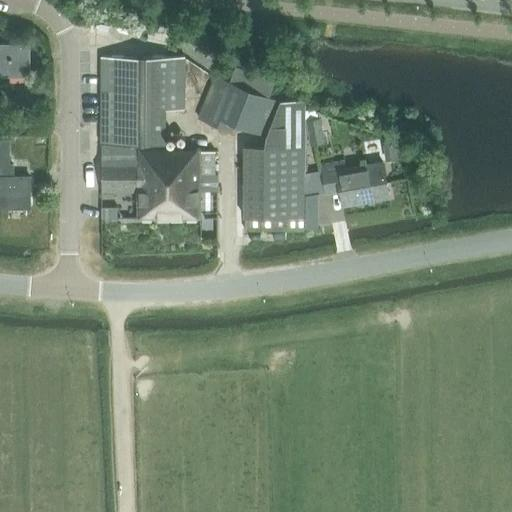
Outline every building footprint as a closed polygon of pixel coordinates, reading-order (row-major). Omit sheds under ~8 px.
[(29,45),(0,44),(0,76),(29,76),(29,45)] [(168,145),(168,109),(184,109),(184,56),(102,56),(101,146),(101,192),(137,192),(137,217),(200,218),(201,174),(217,174),(217,151),(202,151),(201,147),(184,147),(184,145),(168,145)] [(215,76),(198,118),(233,132),(237,123),(265,136),(263,145),(244,146),(244,217),(244,230),(286,230),(304,230),(304,218),(305,196),(305,187),(305,173),(305,167),(305,145),(305,118),(305,113),(305,111),(305,102),(281,100),(268,95),(229,80),(215,75),(215,76)] [(315,109),(305,111),(305,113),(305,118),(310,145),(324,142),(319,117),(316,117),(315,109)] [(0,140),(0,207),(30,207),(30,177),(14,177),(14,165),(8,165),(8,141),(0,140)] [(382,145),(385,161),(402,158),(399,142),(382,145)] [(326,194),(341,192),(343,205),(389,197),(382,161),(346,167),(345,160),(321,164),(326,194)]
